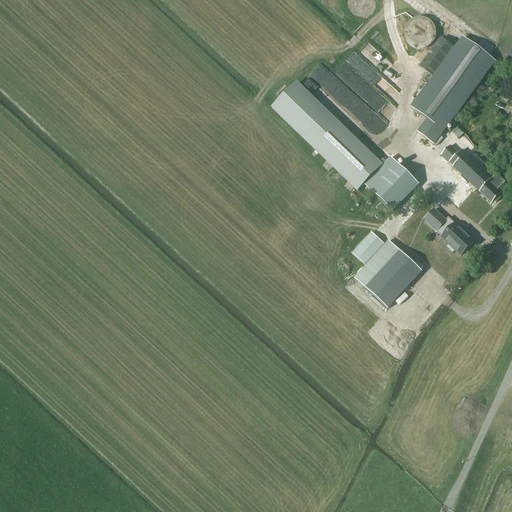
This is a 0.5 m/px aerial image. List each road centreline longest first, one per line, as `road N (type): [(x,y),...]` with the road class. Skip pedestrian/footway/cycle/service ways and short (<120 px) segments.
road 1 (track): [(415,156),(403,146),(412,80),(391,0)]
road 2 (unclassified): [(445,511),(511,370)]
